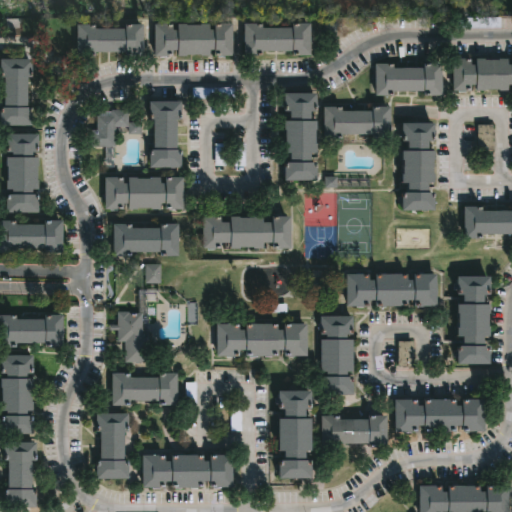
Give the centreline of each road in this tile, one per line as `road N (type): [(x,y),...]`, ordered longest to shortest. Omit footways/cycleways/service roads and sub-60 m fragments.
road 1 (residential): [(88,273),(85,219),(65,146),(72,115),(94,93),(309,83),(378,48),(511,38)]
road 2 (residential): [(511,328),(511,412),(494,453),(406,465),(348,500),(146,511)]
road 3 (residential): [(124,511),(81,493),(67,463),(66,426),(90,348),(88,295)]
road 4 (residential): [(254,86),(250,181),(209,185),(206,137),(216,122),(254,121)]
